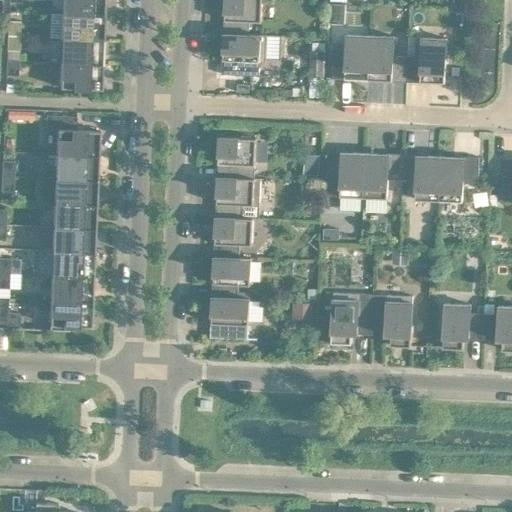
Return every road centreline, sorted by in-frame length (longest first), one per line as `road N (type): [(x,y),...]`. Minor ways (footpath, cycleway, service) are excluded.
road 1 (residential): [(161,479),(511,494)]
road 2 (residential): [(511,384),(166,370)]
road 3 (residential): [(510,122),(177,109)]
road 4 (residential): [(145,106),(134,368)]
road 5 (residential): [(166,370),(177,109)]
road 6 (residential): [(134,368),(0,363)]
road 7 (residential): [(0,472),(129,478)]
